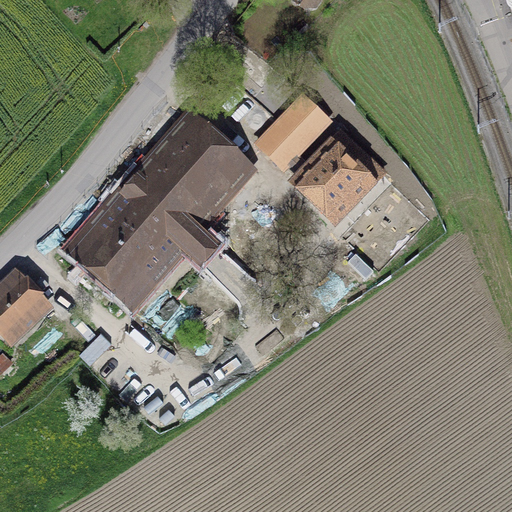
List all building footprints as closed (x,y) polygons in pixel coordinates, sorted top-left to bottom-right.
[(320,0),(295,0),(294,2),(304,9),(315,7),(320,0)] [(267,81),(258,91),(274,105),(283,96),(267,81)] [(303,99),(258,145),(284,170),(329,124),(303,99)] [(193,126),(79,256),(128,299),(177,244),(200,264),(214,248),(250,278),(272,252),(213,201),(241,169),(193,126)] [(384,177),(339,134),(325,149),(331,154),(300,186),(333,218),(365,186),(370,191),(384,177)] [(0,328),(10,339),(41,308),(12,277),(0,288),(0,328)]
